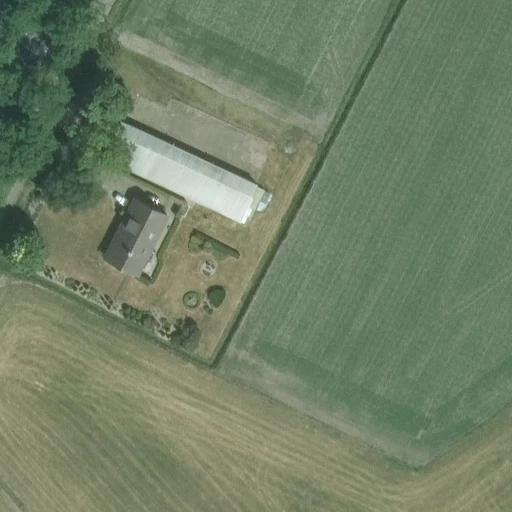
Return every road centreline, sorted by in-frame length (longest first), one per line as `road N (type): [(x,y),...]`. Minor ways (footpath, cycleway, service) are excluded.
road 1 (unclassified): [(0,208),(108,0)]
road 2 (primary): [(0,110),(57,0)]
